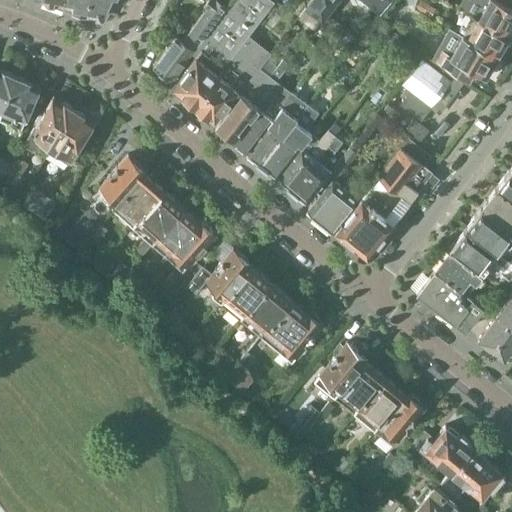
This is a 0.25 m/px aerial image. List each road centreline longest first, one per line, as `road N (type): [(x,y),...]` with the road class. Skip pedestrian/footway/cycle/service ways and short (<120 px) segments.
road 1 (residential): [(369,293),(104,68)]
road 2 (residential): [(369,293),(511,118)]
road 3 (residential): [(511,410),(369,293)]
